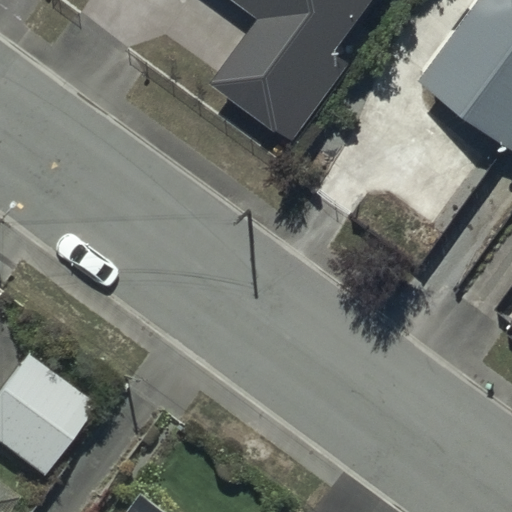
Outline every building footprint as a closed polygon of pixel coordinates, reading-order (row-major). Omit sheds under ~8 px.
[(132,0),(91,0),(120,19),(132,0)] [(366,0),(249,0),(262,9),(214,73),(293,132),(345,62),(329,50),(366,0)] [(511,142),(511,0),(474,0),(420,78),(511,142)] [(93,400),(21,349),(0,378),(0,441),(41,471),(93,400)] [(0,503),(10,490),(0,482),(0,503)] [(159,511),(131,490),(114,511),(159,511)]
